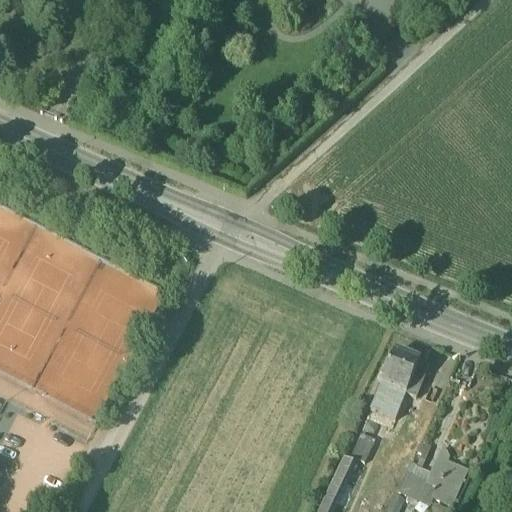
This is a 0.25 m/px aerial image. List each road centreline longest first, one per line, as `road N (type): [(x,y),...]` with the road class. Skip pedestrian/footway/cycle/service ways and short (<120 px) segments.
road 1 (tertiary): [(0,127),(511,348)]
road 2 (track): [(104,467),(230,230)]
